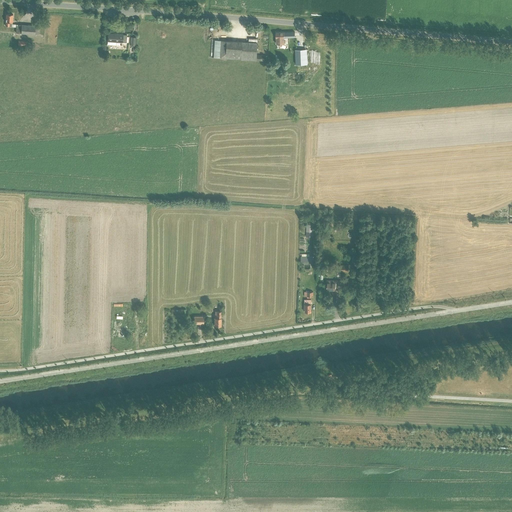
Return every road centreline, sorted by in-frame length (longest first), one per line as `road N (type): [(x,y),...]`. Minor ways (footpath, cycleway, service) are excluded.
road 1 (tertiary): [(511,42),(0,1)]
road 2 (unclassified): [(0,370),(434,305),(451,310)]
road 3 (unclassified): [(451,310),(0,380)]
road 4 (unclassified): [(511,401),(393,395),(342,378)]
